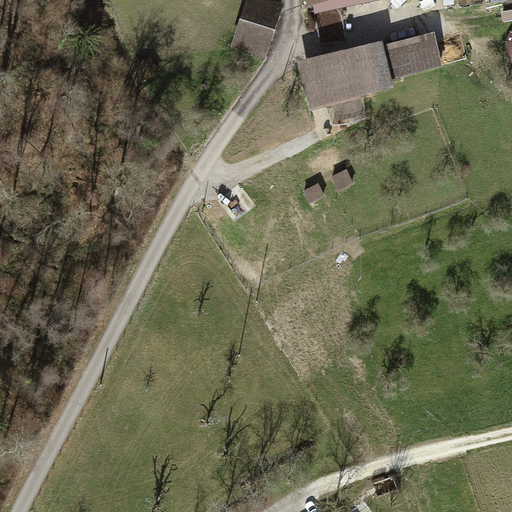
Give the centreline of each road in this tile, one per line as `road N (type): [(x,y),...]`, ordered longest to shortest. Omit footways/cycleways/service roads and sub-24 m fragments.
road 1 (track): [(14,511),(136,278),(282,29),(287,0)]
road 2 (track): [(269,511),(385,450),(511,424)]
